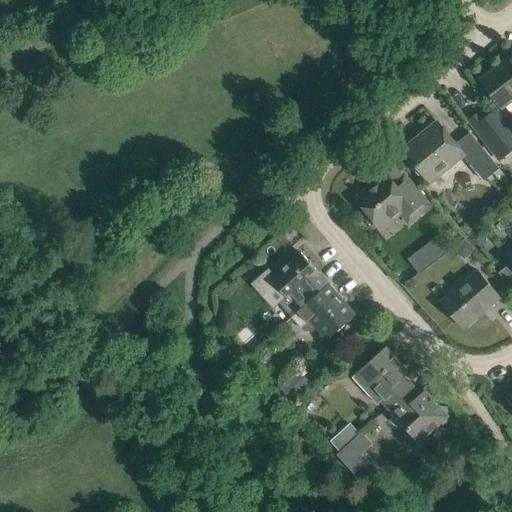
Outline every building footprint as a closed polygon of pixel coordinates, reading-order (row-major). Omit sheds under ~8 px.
[(511,99),(511,56),(481,81),(502,108),(511,99)] [(479,113),(470,121),(493,152),(511,137),(511,129),(497,110),(484,120),(479,113)] [(464,154),(450,137),(438,122),(404,150),(430,182),(464,154)] [(484,181),(500,168),(483,147),(467,160),(484,181)] [(374,211),(382,221),(397,208),(409,223),(430,206),(409,180),(399,189),(387,174),(357,199),(370,215),(374,211)] [(255,282),(256,287),(262,294),(267,296),(278,286),(287,297),(280,304),(292,317),(330,284),(329,283),(319,292),(311,283),(321,274),(301,252),(274,276),(272,273),(267,272),(255,282)] [(478,271),(441,301),(464,328),(500,297),(478,271)] [(328,341),(342,328),(357,314),(330,284),(292,317),(301,328),(309,320),(328,341)] [(406,369),(386,347),(376,356),(357,373),(388,408),(413,386),(401,373),(406,369)] [(295,393),(316,369),(307,361),(285,385),(295,393)] [(424,398),(413,386),(388,408),(419,442),(448,416),(429,394),(424,398)] [(338,435),(331,441),(340,451),(347,444),(338,435)] [(352,442),(337,455),(364,485),(379,472),(352,442)]
